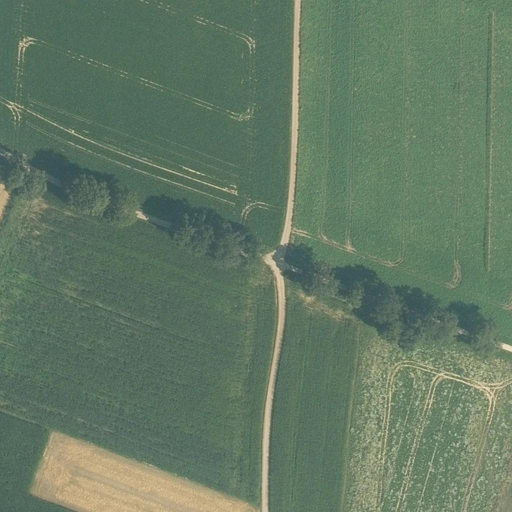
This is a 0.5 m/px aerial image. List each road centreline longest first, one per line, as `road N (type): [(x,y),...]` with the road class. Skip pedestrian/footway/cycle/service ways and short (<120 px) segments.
road 1 (track): [(298,0),(292,208),(278,262),(283,309),(265,511)]
road 2 (unclassified): [(278,262),(71,187),(0,151)]
road 3 (track): [(511,348),(278,262)]
